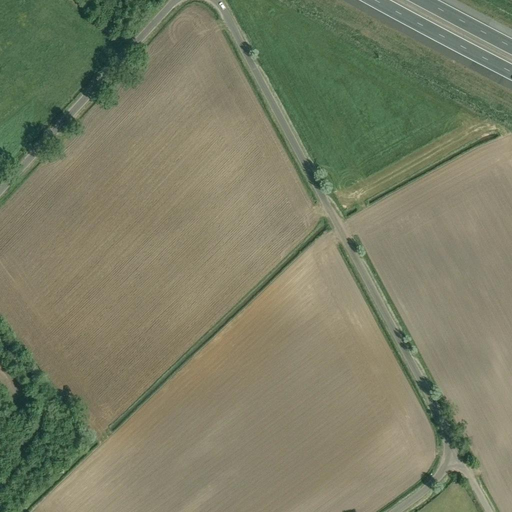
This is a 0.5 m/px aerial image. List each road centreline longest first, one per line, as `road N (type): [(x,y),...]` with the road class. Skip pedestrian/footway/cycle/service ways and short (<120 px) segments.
road 1 (unclassified): [(213,0),(443,429),(448,462)]
road 2 (unclassified): [(0,191),(175,0)]
road 3 (motorway): [(371,0),(511,72)]
